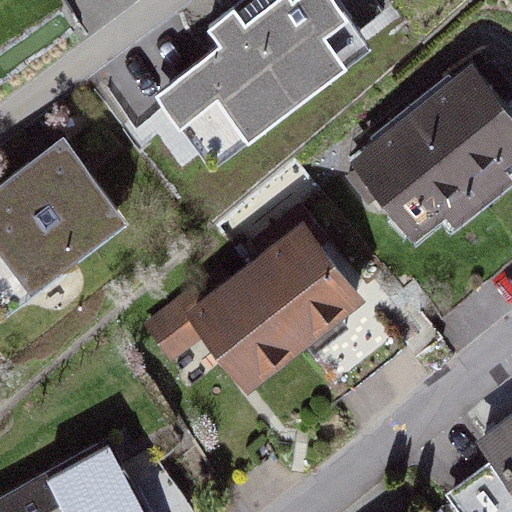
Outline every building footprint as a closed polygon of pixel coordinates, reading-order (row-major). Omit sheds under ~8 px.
[(268,0),(245,19),(298,87),(344,52),(320,22),(344,4),(341,0),(268,0)] [(250,124),(298,87),(245,19),(233,4),(211,21),(222,36),(156,86),(177,113),(218,82),(250,124)] [(511,113),(473,64),(417,108),(470,174),(511,141),(511,113)] [(417,108),(361,152),(414,218),(470,174),(417,108)] [(102,202),(43,125),(0,157),(0,262),(8,273),(102,202)] [(303,330),(356,289),(302,221),(250,262),(303,330)] [(251,371),(303,330),(250,262),(197,303),(251,371)] [(511,489),(511,399),(470,428),(511,489)] [(0,502),(5,511),(145,511),(106,443),(0,502)]
